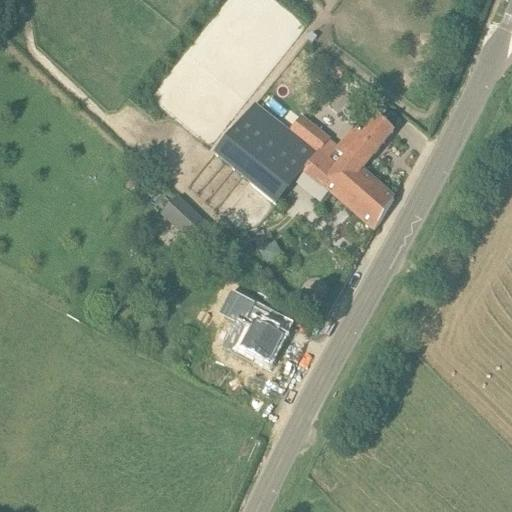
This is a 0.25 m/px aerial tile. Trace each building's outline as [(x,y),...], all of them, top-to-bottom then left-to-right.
[(326,105),(333,98),(328,94),(322,101),(326,105)] [(288,133),(253,105),(213,156),(276,207),(303,173),(322,188),(337,171),(323,160),(328,154),(323,150),(318,155),(290,132),(289,134),(288,133)] [(300,118),(288,133),(289,134),(290,132),(318,155),(323,150),(328,143),(328,142),(329,141),(300,118)] [(358,176),(361,172),(393,133),(378,120),(363,138),(354,132),(339,151),(334,147),(328,154),(323,160),(337,171),(342,165),(351,171),(358,176)] [(337,171),(322,188),(319,192),(375,233),(394,202),(361,172),(358,176),(351,171),(342,165),(337,171)] [(162,190),(152,180),(142,191),(152,200),(162,190)] [(176,200),(161,215),(205,256),(220,240),(176,200)] [(277,263),(269,246),(258,252),(267,268),(277,263)] [(241,352),(269,367),(283,340),(281,339),(287,328),(252,310),(240,334),(248,338),(241,352)]
